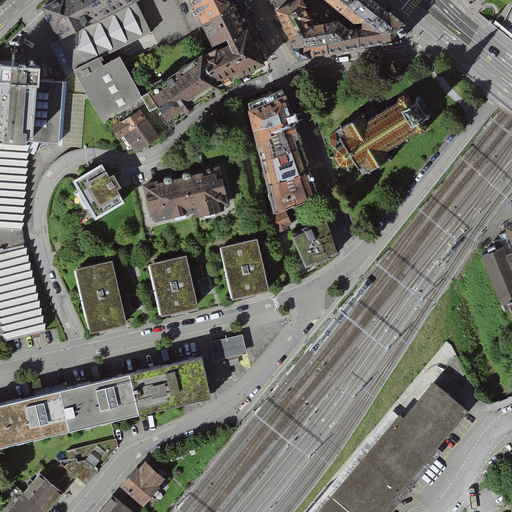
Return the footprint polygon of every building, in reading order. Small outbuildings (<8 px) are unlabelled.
[(150,112),(158,108),(162,114),(159,116),(169,128),(187,115),(188,115),(190,115),(191,114),(193,113),(193,111),(193,110),(193,108),(192,107),(193,106),(220,88),(218,85),(237,75),(238,79),(265,66),(232,0),(57,0),(42,8),(57,37),(127,0),(176,0),(200,48),(211,42),(213,48),(187,58),(150,83),(153,90),(143,96),(150,112)] [(137,0),(127,0),(57,37),(72,66),(100,54),(151,29),(137,0)] [(372,0),(326,0),(354,21),(360,20),(361,26),(350,29),(337,18),(314,24),(303,0),(288,0),(274,6),(293,51),(299,56),(310,55),(398,39),(400,22),(372,0)] [(100,54),(72,66),(104,121),(143,96),(120,50),(103,61),(100,54)] [(0,64),(0,140),(28,142),(59,145),(64,82),(38,81),(39,69),(1,67),(1,65),(0,64)] [(492,95),(467,76),(463,80),(488,99),(492,95)] [(252,107),(247,109),(256,146),(264,144),(277,211),(317,194),(294,134),(299,132),(282,89),(250,102),(252,107)] [(429,126),(408,90),(371,112),(366,104),(328,126),(338,144),(335,147),(334,153),(335,158),(339,162),(345,163),(351,163),(359,177),(394,156),(389,149),(429,126)] [(140,110),(111,128),(127,152),(132,149),(137,154),(160,137),(140,110)] [(0,140),(0,229),(22,231),(28,142),(0,140)] [(73,182),(79,193),(80,198),(82,202),(85,206),(89,210),(95,221),(125,204),(117,191),(121,189),(114,175),(110,178),(102,165),(73,182)] [(222,166),(142,183),(150,221),(230,203),(222,166)] [(285,210),(265,217),(271,232),(290,225),(285,210)] [(511,218),(505,221),(508,229),(500,232),(505,245),(481,254),(501,303),(511,298),(511,218)] [(327,219),(294,234),(305,264),(335,250),(327,219)] [(221,248),(233,301),(270,292),(257,239),(221,248)] [(0,317),(6,341),(45,332),(24,245),(0,250),(0,317)] [(150,265),(162,318),(199,310),(187,256),(150,265)] [(76,270),(90,335),(127,327),(112,262),(76,270)] [(242,332),(210,340),(215,360),(220,358),(225,361),(238,358),(240,353),(247,352),(242,332)] [(447,344),(420,375),(427,381),(433,374),(439,379),(460,355),(447,344)] [(200,353),(0,402),(0,443),(211,394),(200,353)] [(238,358),(225,361),(227,367),(240,363),(238,358)] [(380,511),(436,445),(468,407),(434,378),(404,413),(400,410),(314,511),(380,511)] [(117,439),(66,451),(69,464),(67,465),(65,468),(77,478),(86,485),(118,446),(117,439)] [(131,472),(119,487),(144,507),(165,480),(145,464),(136,476),(131,472)] [(61,465),(47,481),(63,495),(77,478),(65,468),(61,465)] [(39,474),(7,511),(48,511),(63,495),(47,481),(39,474)] [(131,511),(113,497),(100,511),(131,511)]
